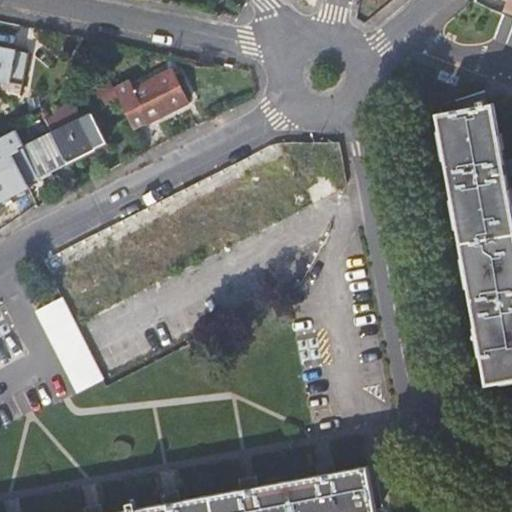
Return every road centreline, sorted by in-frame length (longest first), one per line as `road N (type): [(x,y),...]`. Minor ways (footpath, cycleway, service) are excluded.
road 1 (residential): [(347,103),(363,130),(412,408),(423,424),(511,470)]
road 2 (unclassified): [(303,102),(42,231),(0,261)]
road 3 (residential): [(291,61),(247,42),(37,0)]
